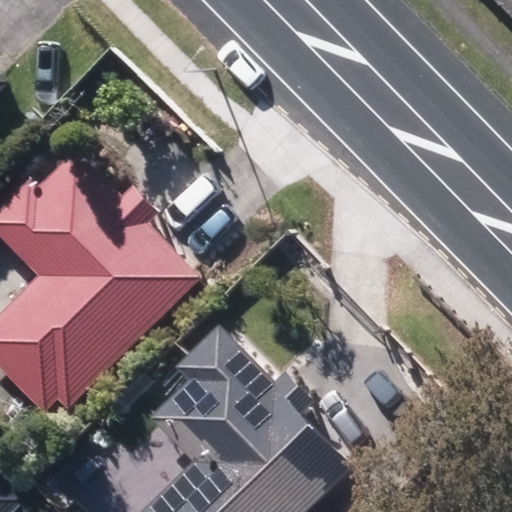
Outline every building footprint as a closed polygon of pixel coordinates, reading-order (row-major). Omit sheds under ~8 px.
[(0,99),(14,85),(0,70),(0,99)] [(0,321),(0,368),(49,417),(64,404),(73,413),(206,281),(153,228),(164,216),(136,186),(124,199),(77,153),(41,189),(33,182),(0,214),(0,235),(43,279),(0,321)] [(148,511),(309,511),(354,468),(305,418),(318,404),(288,374),(277,384),(221,328),(178,369),(192,384),(155,422),(197,464),(148,511)] [(14,433),(40,458),(57,442),(31,415),(14,433)] [(0,511),(17,511),(32,498),(0,464),(0,511)]
